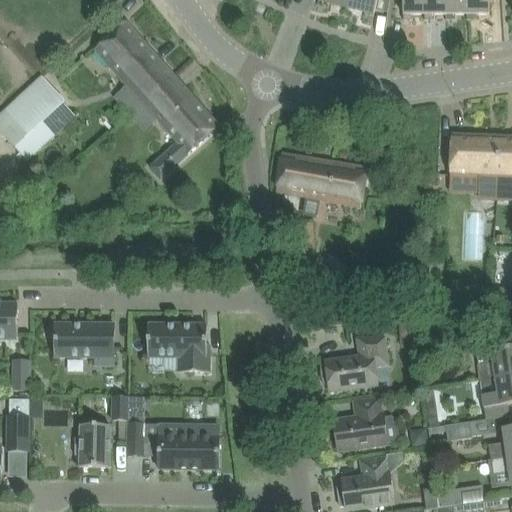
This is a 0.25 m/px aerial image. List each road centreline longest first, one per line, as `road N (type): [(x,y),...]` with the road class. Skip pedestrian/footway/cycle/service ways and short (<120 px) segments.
road 1 (residential): [(268,88),(357,96),(511,77)]
road 2 (residential): [(295,477),(52,480)]
road 3 (residential): [(274,293),(48,294)]
road 4 (residential): [(274,293),(255,169),(268,88)]
road 5 (residential): [(295,477),(274,293)]
road 6 (residential): [(268,88),(232,62),(181,0)]
